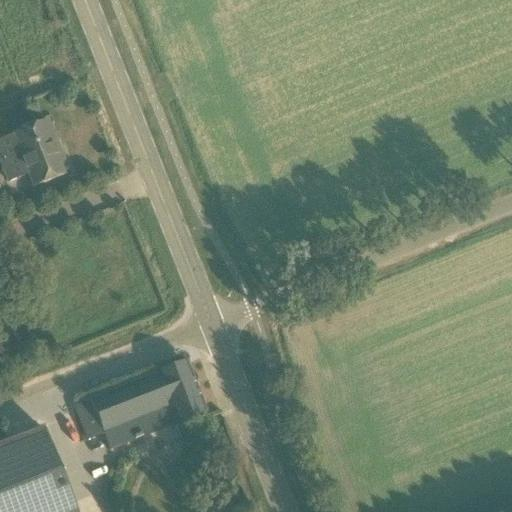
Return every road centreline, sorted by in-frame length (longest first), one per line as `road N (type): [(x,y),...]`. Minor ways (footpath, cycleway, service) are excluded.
road 1 (secondary): [(211,324),(83,0)]
road 2 (unclassified): [(211,324),(511,204)]
road 3 (unclassified): [(0,405),(211,324)]
road 4 (secondary): [(284,511),(211,324)]
